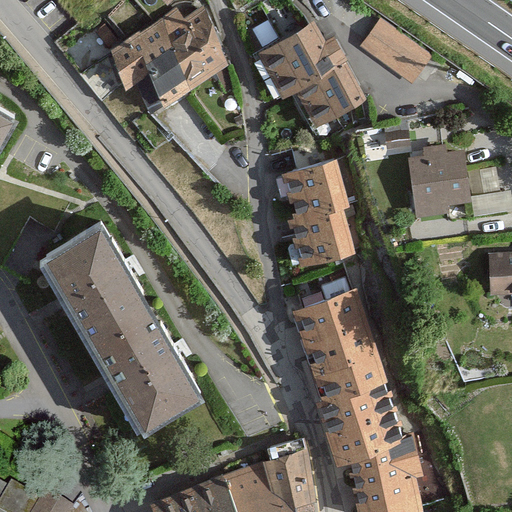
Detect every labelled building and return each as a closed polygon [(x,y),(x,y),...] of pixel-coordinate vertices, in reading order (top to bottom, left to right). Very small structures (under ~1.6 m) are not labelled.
[(147,72),(164,102),(229,65),(198,10),(182,19),(174,6),(107,46),(129,83),(147,72)] [(385,15),(364,44),(418,82),(438,53),(385,15)] [(312,17),(252,50),(278,97),(293,88),(313,125),(366,97),(331,33),(323,37),(312,17)] [(0,144),(15,120),(0,110),(0,144)] [(423,151),(407,152),(410,210),(445,209),(444,198),(464,197),(462,150),(446,150),(446,139),(422,140),(423,151)] [(336,156),(283,170),(296,217),(285,220),(296,263),(355,249),(346,211),(350,210),(336,156)] [(101,222),(38,257),(136,429),(198,394),(101,222)] [(511,247),(488,248),(489,291),(511,290),(511,247)] [(342,461),(346,460),(358,511),(403,511),(421,508),(413,475),(422,472),(412,430),(406,431),(356,286),(289,308),(342,461)] [(307,511),(294,449),(225,473),(239,511),(307,511)] [(217,470),(151,499),(156,511),(235,511),(220,476),(217,470)] [(0,511),(68,511),(72,505),(46,490),(41,499),(11,482),(9,487),(0,481),(0,511)]
